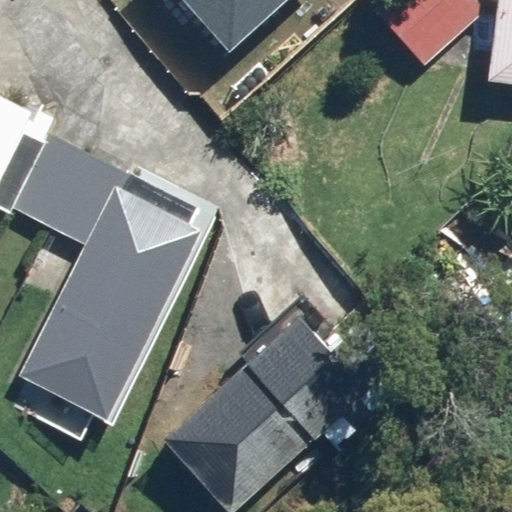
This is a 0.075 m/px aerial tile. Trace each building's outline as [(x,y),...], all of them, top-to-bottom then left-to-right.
[(185,0),(229,51),(288,0),(185,0)] [(482,7),(475,0),(384,0),(429,52),(482,7)] [(511,0),(504,0),(494,72),(511,74),(511,0)] [(0,202),(19,211),(58,125),(40,117),(47,101),(0,79),(0,202)] [(223,198),(58,125),(19,211),(90,242),(16,406),(83,436),(91,417),(118,429),(223,198)] [(241,502),(316,427),(372,371),(301,301),(245,357),(170,432),(241,502)]
